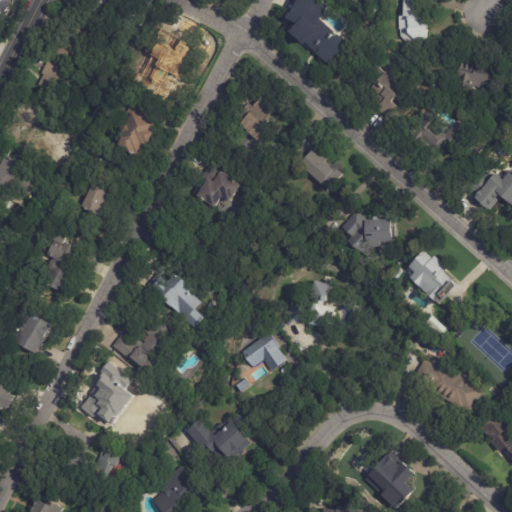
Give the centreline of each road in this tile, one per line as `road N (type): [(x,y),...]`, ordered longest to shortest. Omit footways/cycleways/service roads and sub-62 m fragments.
road 1 (residential): [(0,493),(258,0)]
road 2 (residential): [(511,276),(242,34),(179,0)]
road 3 (residential): [(507,511),(399,411),(357,405),(336,417),(273,491),(235,511)]
